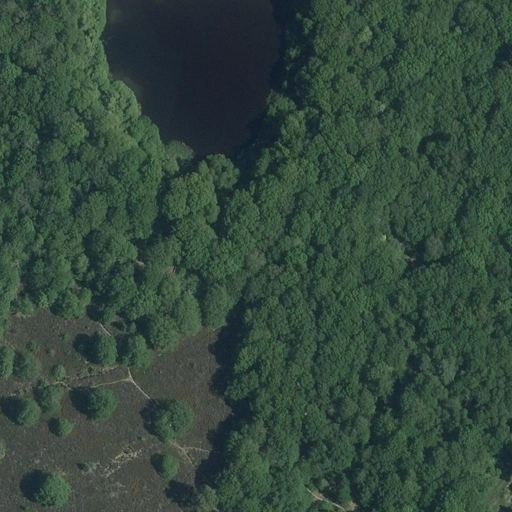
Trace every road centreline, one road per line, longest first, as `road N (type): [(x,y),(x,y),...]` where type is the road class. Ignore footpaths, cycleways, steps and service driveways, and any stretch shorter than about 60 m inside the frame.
road 1 (track): [(438,0),(359,248),(303,347),(259,450)]
road 2 (track): [(82,303),(41,291),(31,278),(17,226),(44,155),(31,130),(0,114)]
